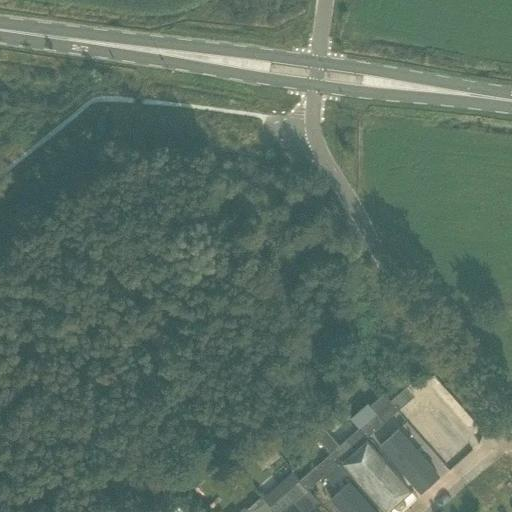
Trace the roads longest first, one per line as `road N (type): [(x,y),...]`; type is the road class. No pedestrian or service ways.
road 1 (unclassified): [(510,433),(362,229),(314,141),(313,86)]
road 2 (secondary): [(0,30),(168,54)]
road 3 (secondary): [(317,64),(168,54)]
road 4 (secondary): [(168,54),(313,86)]
road 5 (secondary): [(313,86),(442,91)]
road 6 (secondary): [(442,91),(317,64)]
